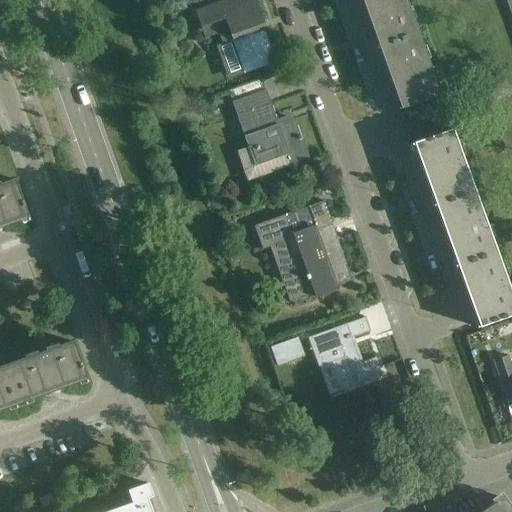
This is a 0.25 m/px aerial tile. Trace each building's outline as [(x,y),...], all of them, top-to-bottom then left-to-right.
[(274,63),(254,7),(239,12),(234,0),(233,0),(199,13),(205,30),(227,22),(245,74),(274,63)] [(363,0),(381,47),(376,48),(376,49),(416,35),(408,10),(411,8),(411,7),(407,9),(404,0),(363,0)] [(425,59),(416,35),(376,49),(381,48),(402,108),(398,109),(398,110),(439,96),(438,92),(437,92),(429,70),(433,69),(432,68),(429,69),(426,60),(429,59),(429,58),(425,59)] [(305,148),(295,121),(279,126),(266,92),(232,104),(250,151),(242,154),(248,169),(255,166),(278,158),(282,167),(308,158),(305,148)] [(451,131),(411,145),(411,146),(416,145),(437,204),(433,206),(473,192),(464,167),(468,166),(467,165),(464,166),(461,157),(464,156),(464,155),(460,156),(452,134),(453,134),(451,131)] [(30,221),(16,181),(0,186),(0,227),(27,218),(28,221),(30,221)] [(482,217),(473,192),(433,206),(433,207),(438,205),(459,265),(455,267),(495,253),(486,228),(490,226),(489,225),(486,227),(483,218),(486,217),(486,216),(482,217)] [(290,304),(315,295),(353,282),(324,203),(255,228),(263,252),(271,249),(290,304)] [(504,277),(495,253),(455,267),(455,268),(460,266),(481,326),(477,327),(477,328),(511,315),(511,299),(508,288),(511,287),(511,286),(508,287),(505,278),(508,277),(508,276),(504,277)] [(367,319),(309,340),(320,369),(333,364),(339,381),(350,377),(354,387),(383,377),(376,360),(362,365),(352,339),(372,332),(367,319)] [(87,383),(88,383),(89,383),(74,343),(49,352),(48,348),(46,349),(48,352),(39,355),(38,352),(36,352),(38,356),(12,365),(20,385),(10,389),(17,409),(18,408),(16,404),(25,401),(26,405),(28,405),(26,401),(86,379),(87,383)] [(511,367),(509,359),(496,364),(506,394),(509,402),(511,400),(511,367)] [(16,409),(17,409),(10,389),(20,385),(12,365),(0,369),(0,410),(15,405),(16,409)] [(102,478),(90,482),(92,489),(104,485),(102,478)] [(150,511),(146,499),(151,497),(152,496),(147,484),(129,491),(128,491),(133,503),(107,511),(150,511)] [(69,489),(57,494),(60,501),(72,497),(69,489)] [(52,496),(40,500),(42,507),(54,503),(52,496)] [(501,499),(482,511),(511,511),(509,509),(501,499)]
